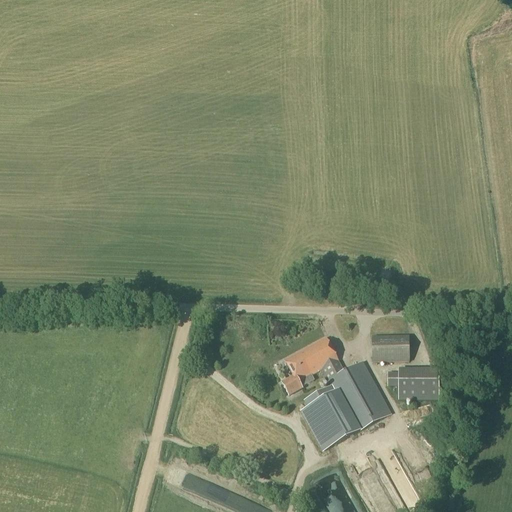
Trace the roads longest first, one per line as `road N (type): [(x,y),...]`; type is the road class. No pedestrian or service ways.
road 1 (unclassified): [(0,303),(511,315)]
road 2 (track): [(137,511),(187,307)]
